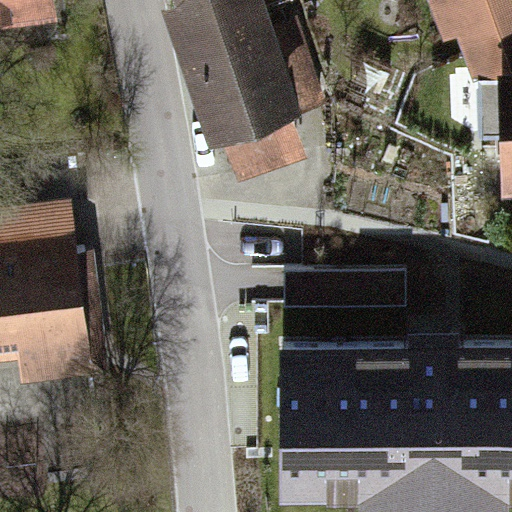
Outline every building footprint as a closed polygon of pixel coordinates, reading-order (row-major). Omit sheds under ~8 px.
[(0,0),(0,20),(65,13),(63,0),(0,0)] [(170,0),(212,129),(230,123),(246,173),(317,150),(301,101),(332,91),(302,0),(170,0)] [(511,0),(433,0),(450,41),(462,36),(504,139),(505,188),(511,187),(511,0)] [(0,212),(0,256),(79,247),(74,203),(0,212)] [(86,246),(79,247),(0,256),(0,342),(19,340),(24,377),(110,367),(104,315),(95,316),(86,246)] [(511,341),(284,343),(285,482),(371,481),(371,501),(502,500),(502,482),(511,482),(511,341)]
